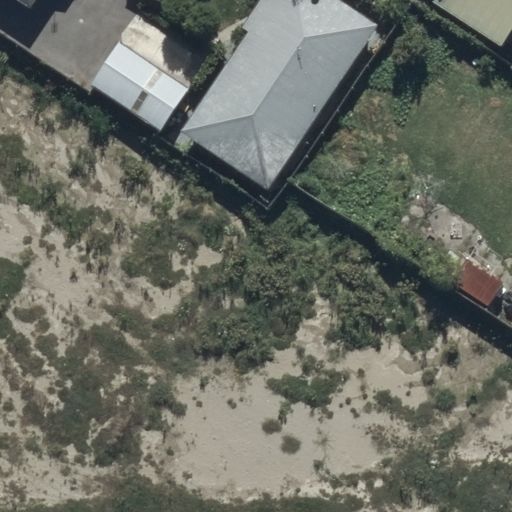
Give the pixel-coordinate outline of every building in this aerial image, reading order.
[(4,0),(31,17),(42,0),(4,0)] [(152,0),(145,0),(147,1),(115,45),(120,50),(92,92),(161,139),(221,50),(151,3),(152,0)] [(267,0),(243,35),(249,39),(178,142),(263,200),(376,35),(324,0),(267,0)] [(498,56),(511,34),(511,0),(436,0),(430,10),(498,56)] [(0,118),(16,94),(0,83),(0,118)] [(23,243),(43,214),(20,198),(0,226),(0,282),(26,245),(23,243)] [(511,511),(511,383),(498,374),(417,492),(445,511),(511,511)]
